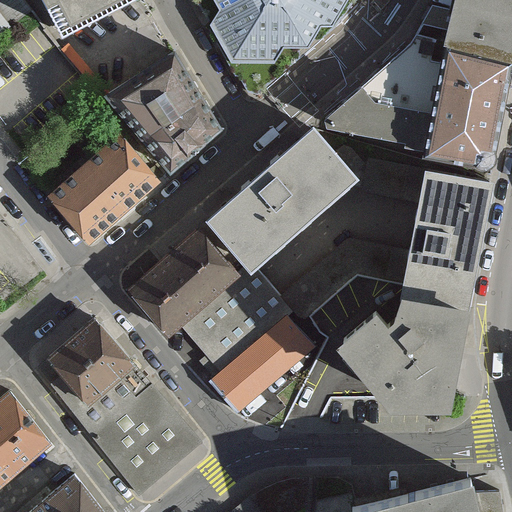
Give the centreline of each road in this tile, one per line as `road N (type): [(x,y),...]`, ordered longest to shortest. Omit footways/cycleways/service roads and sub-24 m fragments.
road 1 (unclassified): [(243,455),(511,438)]
road 2 (unclassified): [(243,455),(92,273)]
road 3 (unclassified): [(260,132),(92,273)]
road 4 (unclassified): [(393,0),(341,65),(260,132)]
road 5 (residential): [(260,132),(197,51),(170,0)]
road 6 (unclassified): [(0,154),(92,273)]
road 7 (unclassified): [(1,348),(76,443)]
